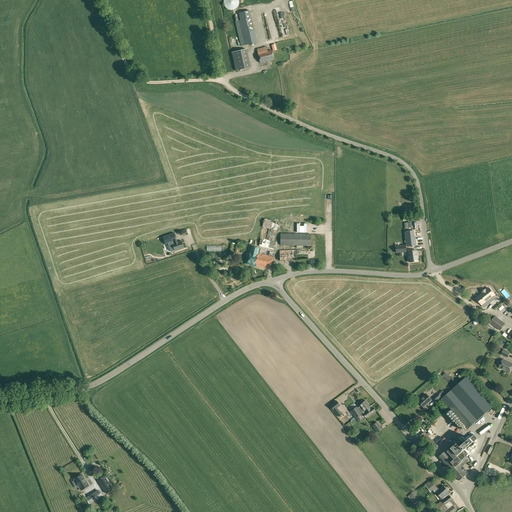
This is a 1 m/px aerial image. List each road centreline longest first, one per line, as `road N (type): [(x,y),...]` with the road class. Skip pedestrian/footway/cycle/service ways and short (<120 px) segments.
road 1 (unclassified): [(431,271),(419,188),(404,162),(275,112),(221,79)]
road 2 (unclassified): [(0,401),(82,389),(224,300),(271,280)]
road 3 (unclassified): [(461,492),(271,280)]
road 4 (unclassified): [(271,280),(431,271)]
